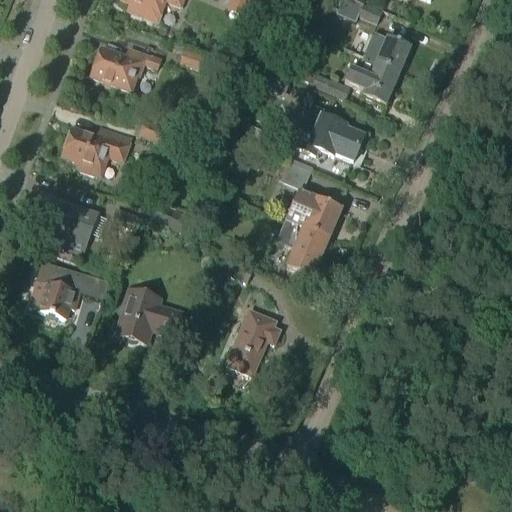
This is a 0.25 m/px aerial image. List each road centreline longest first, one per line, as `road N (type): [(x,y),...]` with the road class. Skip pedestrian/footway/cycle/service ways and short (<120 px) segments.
road 1 (residential): [(297,474),(497,0)]
road 2 (residential): [(297,474),(0,381)]
road 3 (residential): [(0,131),(51,0)]
